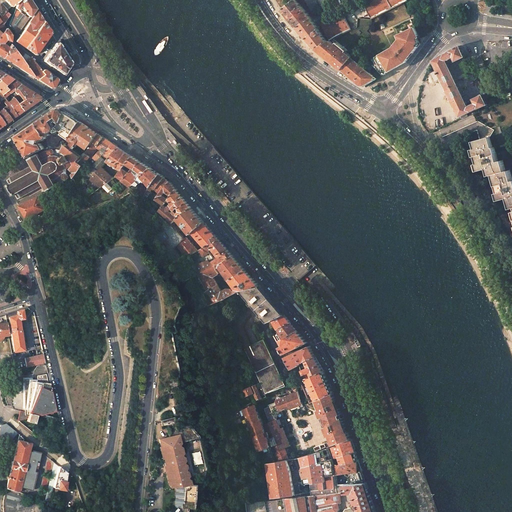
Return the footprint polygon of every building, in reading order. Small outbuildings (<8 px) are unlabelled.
[(11,7),(3,0),(2,0),(2,1),(0,2),(0,4),(7,11),(9,8),(11,7)] [(15,8),(9,24),(9,25),(15,34),(17,35),(36,9),(31,1),(30,0),(20,0),(19,1),(17,3),(15,8)] [(294,0),(285,8),(283,10),(297,28),(312,19),(310,16),(296,0),(294,0)] [(406,0),(375,0),(365,6),(372,20),(403,3),(407,1),(406,0)] [(0,20),(3,24),(10,14),(6,11),(0,17),(0,20)] [(37,11),(16,41),(25,48),(44,21),(40,16),(37,11)] [(351,31),(344,16),(323,27),(330,41),(333,40),(351,31)] [(312,19),(297,28),(299,30),(316,49),(324,45),(328,43),(314,21),(312,19)] [(35,55),(51,32),(48,27),(44,21),(25,48),(35,55)] [(394,47),(375,59),(378,64),(375,65),(384,75),(407,61),(420,44),(418,38),(420,37),(415,27),(400,35),(403,39),(400,43),(398,42),(394,47)] [(11,35),(6,28),(0,35),(0,55),(4,58),(11,45),(10,44),(10,42),(11,35)] [(326,49),(321,52),(342,70),(353,57),(347,53),(348,52),(333,40),(330,41),(328,43),(324,45),(326,49)] [(56,43),(44,61),(63,74),(70,63),(64,53),(58,43),(57,43),(56,43)] [(13,48),(11,45),(4,58),(17,66),(33,76),(23,62),(13,48)] [(30,57),(15,46),(13,48),(23,62),(33,76),(35,78),(38,80),(46,74),(43,70),(39,67),(30,57)] [(460,46),(434,61),(434,62),(438,70),(445,85),(461,117),(474,111),(488,104),(483,95),(481,95),(471,100),(453,62),(465,57),(465,56),(460,46)] [(353,57),(342,70),(361,86),(365,86),(378,78),(375,71),(373,68),(370,72),(353,57)] [(46,74),(38,80),(48,86),(51,88),(53,88),(53,87),(58,81),(57,79),(52,75),(44,69),(43,70),(46,74)] [(9,92),(4,85),(12,79),(8,77),(4,74),(0,76),(0,93),(4,98),(10,94),(9,92)] [(138,84),(132,75),(129,77),(132,81),(133,80),(137,85),(138,84)] [(12,79),(4,85),(9,92),(20,85),(15,82),(12,79)] [(480,81),(476,83),(481,95),(483,95),(486,94),(480,81)] [(30,91),(20,85),(9,92),(10,94),(12,96),(17,92),(18,93),(12,96),(23,111),(28,107),(40,99),(39,97),(30,91)] [(0,105),(11,120),(14,118),(16,116),(4,98),(0,93),(0,105)] [(4,98),(16,116),(20,113),(23,111),(12,96),(10,94),(4,98)] [(0,118),(4,124),(8,122),(11,120),(0,105),(0,118)] [(64,111),(60,108),(39,123),(46,133),(48,137),(52,134),(50,132),(54,129),(56,132),(57,132),(62,129),(59,127),(62,123),(65,117),(64,117),(66,112),(64,111)] [(74,118),(66,112),(64,117),(65,117),(62,123),(59,127),(62,129),(64,131),(62,134),(69,140),(81,122),(74,118)] [(88,127),(81,122),(69,140),(77,145),(77,143),(79,141),(88,127)] [(46,133),(39,123),(27,130),(17,137),(29,157),(41,150),(45,149),(42,143),(40,142),(41,140),(43,141),(46,140),(48,138),(48,137),(46,133)] [(99,134),(88,127),(79,141),(88,148),(92,143),(99,134)] [(61,135),(57,132),(56,132),(52,134),(48,137),(48,138),(49,140),(50,148),(56,149),(56,147),(62,137),(61,135)] [(99,134),(92,143),(93,144),(97,147),(104,137),(99,134)] [(113,143),(104,137),(97,147),(101,149),(104,152),(106,153),(113,143)] [(493,147),(490,137),(475,141),(477,148),(474,149),(480,171),(489,168),(491,175),(495,174),(505,171),(502,160),(498,161),(494,147),(493,147)] [(66,144),(62,141),(58,149),(63,150),(66,144),(67,144),(66,144)] [(113,143),(106,153),(104,152),(102,155),(108,161),(119,147),(113,143)] [(73,149),(66,144),(63,150),(72,157),(73,160),(74,163),(75,164),(82,156),(74,150),(73,149)] [(97,147),(93,144),(89,148),(85,153),(90,156),(97,147)] [(133,156),(119,147),(108,161),(122,170),(127,164),(133,156)] [(58,149),(57,149),(57,151),(55,151),(54,150),(53,149),(52,149),(51,149),(49,149),(31,159),(31,158),(30,159),(33,165),(11,178),(13,182),(10,184),(8,185),(9,187),(6,188),(11,195),(13,194),(14,196),(16,195),(19,193),(21,197),(22,198),(44,185),(48,191),(66,180),(69,178),(69,177),(68,176),(67,174),(67,169),(74,163),(73,160),(72,157),(63,150),(58,149)] [(104,152),(101,149),(93,157),(96,161),(102,155),(104,152)] [(90,156),(85,153),(82,156),(75,164),(71,169),(75,172),(73,175),(74,178),(90,156)] [(108,161),(102,155),(96,161),(102,167),(108,161)] [(151,168),(133,156),(127,164),(143,175),(151,168)] [(102,167),(96,161),(93,166),(99,171),(102,167)] [(143,175),(127,164),(122,170),(117,176),(128,185),(130,186),(134,184),(140,180),(140,178),(142,176),(143,175)] [(91,180),(99,171),(93,166),(80,180),(85,186),(91,180)] [(103,168),(102,167),(99,171),(91,180),(92,180),(101,188),(103,186),(108,183),(114,179),(113,178),(103,168)] [(160,174),(151,168),(143,175),(142,176),(144,178),(150,186),(150,187),(160,174)] [(511,178),(510,170),(505,171),(495,174),(498,185),(496,185),(500,200),(507,198),(508,202),(510,201),(511,207),(511,178)] [(160,174),(150,187),(149,189),(153,193),(155,190),(165,178),(160,174)] [(142,183),(140,178),(140,180),(134,184),(139,186),(142,183)] [(170,182),(170,181),(165,178),(155,190),(159,193),(168,200),(171,196),(177,189),(170,182)] [(96,191),(90,183),(82,192),(86,198),(96,191)] [(116,191),(108,183),(103,186),(113,195),(116,191)] [(130,186),(128,185),(119,193),(121,195),(124,194),(131,187),(130,186)] [(153,193),(149,189),(148,190),(143,197),(151,204),(154,200),(159,193),(155,190),(153,193)] [(183,197),(177,189),(171,196),(168,200),(164,204),(169,210),(173,207),(183,197)] [(168,200),(159,193),(154,200),(163,206),(164,204),(168,200)] [(40,197),(40,196),(21,206),(28,219),(47,209),(40,197)] [(192,207),(183,197),(173,207),(175,210),(176,209),(178,208),(180,209),(181,210),(178,213),(178,214),(179,218),(192,207)] [(169,210),(164,204),(163,206),(157,213),(170,225),(171,224),(177,219),(169,210)] [(205,222),(192,207),(179,218),(177,219),(183,225),(190,234),(191,234),(193,233),(205,222)] [(216,235),(205,222),(193,233),(195,236),(198,240),(205,247),(216,235)] [(184,239),(171,224),(170,225),(152,237),(166,255),(177,246),(184,239)] [(42,229),(29,233),(31,237),(44,233),(42,229)] [(195,236),(193,233),(191,234),(190,234),(186,237),(190,241),(191,240),(195,236)] [(234,255),(216,235),(205,247),(201,249),(205,256),(211,253),(210,251),(212,249),(216,254),(215,255),(218,259),(215,260),(210,263),(210,260),(206,261),(198,263),(200,273),(208,269),(219,265),(225,259),(226,260),(234,255)] [(198,251),(192,244),(193,244),(192,242),(191,243),(190,241),(186,237),(184,239),(177,246),(186,256),(198,251)] [(246,270),(234,255),(226,260),(225,259),(219,265),(220,267),(230,280),(247,271),(246,270)] [(220,267),(219,265),(208,269),(200,273),(198,274),(207,289),(217,284),(213,277),(219,273),(217,269),(220,267)] [(242,291),(260,286),(247,271),(230,280),(233,285),(237,290),(239,292),(240,292),(242,291)] [(227,289),(221,292),(220,291),(217,284),(207,289),(211,295),(212,296),(216,302),(221,301),(225,299),(238,292),(239,292),(237,290),(234,292),(231,289),(227,289)] [(271,299),(260,286),(242,291),(252,302),(251,303),(253,305),(254,304),(258,309),(271,299)] [(284,315),(271,299),(258,309),(263,314),(262,315),(264,318),(265,317),(269,322),(270,322),(274,320),(284,315)] [(24,319),(22,309),(8,314),(8,317),(14,350),(14,352),(24,350),(19,319),(24,319)] [(291,323),(284,315),(274,320),(278,326),(279,329),(291,323)] [(0,336),(8,335),(6,320),(0,322),(0,336)] [(298,331),(291,323),(279,329),(284,339),(298,331)] [(284,339),(279,329),(276,331),(277,334),(274,335),(277,342),(281,340),(284,339)] [(308,343),(298,331),(284,339),(281,340),(283,345),(280,347),(283,353),(284,354),(308,343)] [(270,351),(264,339),(257,343),(251,346),(245,349),(256,372),(276,363),(270,351)] [(310,346),(285,357),(286,359),(292,369),(300,365),(299,364),(306,361),(307,361),(316,356),(310,346)] [(44,354),(25,358),(26,367),(46,363),(45,358),(44,354)] [(325,371),(316,356),(307,361),(309,367),(303,370),(307,378),(325,371)] [(276,364),(276,363),(256,372),(266,393),(286,384),(276,364)] [(334,393),(325,371),(307,378),(309,383),(310,386),(313,392),(314,395),(317,400),(319,399),(322,398),(334,393)] [(37,379),(24,379),(24,390),(19,391),(17,392),(14,394),(13,397),(12,399),(11,402),(11,404),(12,405),(13,407),(14,409),(20,410),(24,412),(25,415),(28,416),(27,418),(27,421),(34,423),(36,414),(39,415),(43,414),(57,411),(51,383),(48,383),(46,374),(37,375),(37,379)] [(266,394),(261,382),(257,384),(263,398),(267,396),(266,394)] [(263,398),(257,384),(251,387),(253,392),(257,401),(263,398)] [(313,392),(310,386),(305,388),(307,394),(313,392)] [(253,392),(251,387),(242,390),(244,395),(253,392)] [(284,435),(282,429),(280,430),(279,427),(277,427),(275,421),(277,420),(277,419),(276,417),(277,413),(280,412),(290,408),(290,409),(294,407),(297,406),(300,405),(303,404),(298,392),(282,398),(278,396),(275,403),(276,404),(270,407),(265,409),(270,423),(262,426),(254,405),(242,410),(259,452),(270,448),(270,449),(271,449),(274,448),(276,454),(273,455),(276,463),(289,460),(287,455),(288,455),(285,449),(287,448),(288,448),(286,442),(284,435)] [(325,416),(329,426),(327,426),(332,440),(334,439),(336,444),(339,443),(340,444),(352,439),(347,426),(346,427),(345,424),(346,423),(344,418),(342,413),(340,408),(339,409),(338,406),(339,406),(335,395),(334,393),(322,398),(319,399),(322,409),(320,409),(323,417),(325,416)] [(17,420),(18,420),(27,418),(28,416),(25,415),(24,412),(20,410),(18,415),(17,420)] [(0,439),(10,442),(17,433),(5,423),(0,425),(0,427),(0,439)] [(7,485),(0,482),(0,485),(6,488),(19,492),(20,487),(30,489),(33,480),(35,476),(36,471),(38,461),(39,455),(35,452),(29,450),(31,443),(19,434),(7,485)] [(161,446),(163,458),(162,458),(160,458),(161,463),(163,463),(165,462),(168,461),(170,471),(167,472),(170,484),(170,487),(176,486),(181,486),(191,483),(179,434),(159,439),(161,446)] [(355,449),(352,439),(340,444),(339,444),(337,445),(337,446),(333,447),(335,454),(345,452),(355,449)] [(326,476),(322,462),(332,459),(328,449),(301,457),(305,478),(304,478),(306,484),(311,483),(327,480),(326,476)] [(355,449),(345,452),(335,454),(336,458),(356,452),(355,449)] [(359,461),(356,452),(336,458),(338,461),(339,465),(359,461)] [(305,478),(301,457),(298,458),(289,460),(291,471),(294,485),(300,484),(306,484),(304,478),(305,478)] [(335,462),(334,458),(332,459),(322,462),(326,476),(336,474),(336,465),(335,462)] [(291,471),(289,460),(276,463),(267,465),(272,498),(290,495),(295,495),(294,485),(291,471)] [(362,470),(359,461),(339,465),(336,465),(336,474),(337,474),(349,472),(362,470)] [(53,487),(58,467),(59,466),(54,462),(46,501),(50,503),(53,487)] [(67,474),(67,472),(59,466),(58,467),(53,487),(65,489),(67,474)] [(364,474),(362,470),(349,472),(350,476),(351,484),(367,483),(364,474)] [(338,484),(337,474),(336,474),(326,476),(327,480),(311,483),(311,488),(312,495),(338,493),(338,485),(338,484)] [(369,490),(367,483),(351,484),(345,484),(346,485),(346,492),(355,492),(356,495),(356,498),(356,500),(357,504),(356,505),(357,507),(358,510),(356,511),(360,511),(375,505),(369,490)] [(312,495),(311,488),(307,491),(301,490),(300,484),(294,485),(295,495),(290,495),(290,498),(295,497),(312,495)] [(346,485),(345,484),(338,484),(338,485),(338,493),(346,492),(346,485)] [(47,511),(50,503),(46,501),(30,496),(19,492),(6,488),(3,499),(3,503),(3,508),(3,511),(47,511)] [(338,503),(338,493),(312,495),(312,511),(337,511),(339,509),(338,503)] [(312,511),(312,495),(295,497),(290,498),(284,498),(286,511),(312,511)] [(286,511),(284,498),(272,501),(264,502),(265,511),(286,511)]
